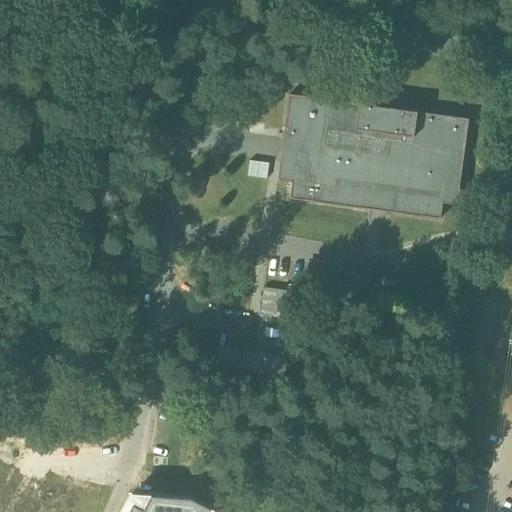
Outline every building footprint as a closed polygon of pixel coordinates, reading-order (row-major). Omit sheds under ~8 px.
[(291,182),(289,199),(439,220),(442,202),(456,204),(468,119),(288,95),(277,180),(291,182)] [(296,293),(263,289),(259,316),(292,321),(296,293)] [(286,357),(217,348),(215,369),(284,378),(286,357)] [(131,495),(129,499),(138,504),(142,496),(142,495),(131,495)] [(209,511),(210,511),(210,510),(191,500),(151,497),(143,511),(132,506),(129,511),(209,511)]
